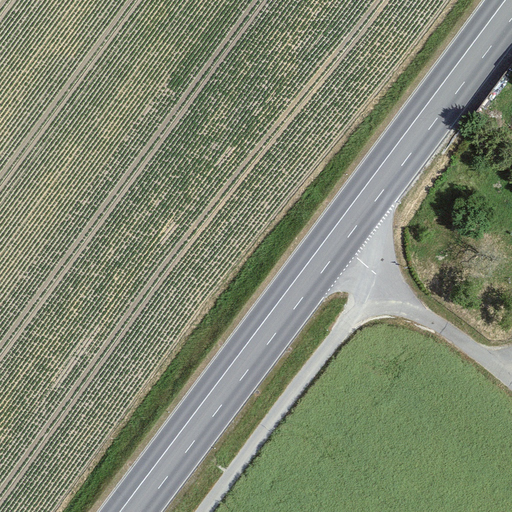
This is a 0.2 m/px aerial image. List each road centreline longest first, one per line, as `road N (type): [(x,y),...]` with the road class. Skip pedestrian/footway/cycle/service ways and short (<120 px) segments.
road 1 (primary): [(511,5),(128,511)]
road 2 (track): [(203,511),(384,282)]
road 3 (track): [(335,239),(505,376)]
